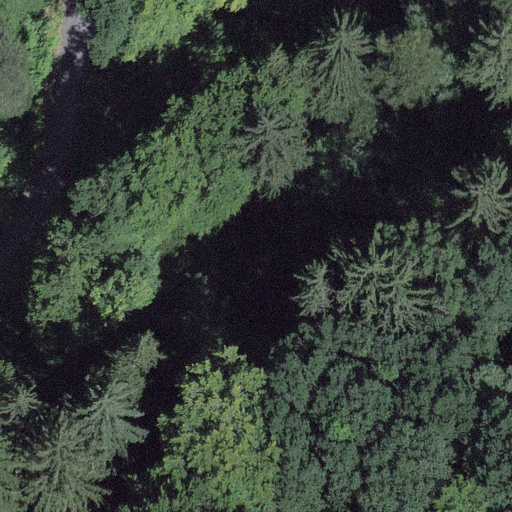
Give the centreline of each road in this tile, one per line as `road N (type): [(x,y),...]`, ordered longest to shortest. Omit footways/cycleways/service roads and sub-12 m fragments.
road 1 (track): [(0,265),(48,207),(93,0)]
road 2 (track): [(511,410),(417,511)]
